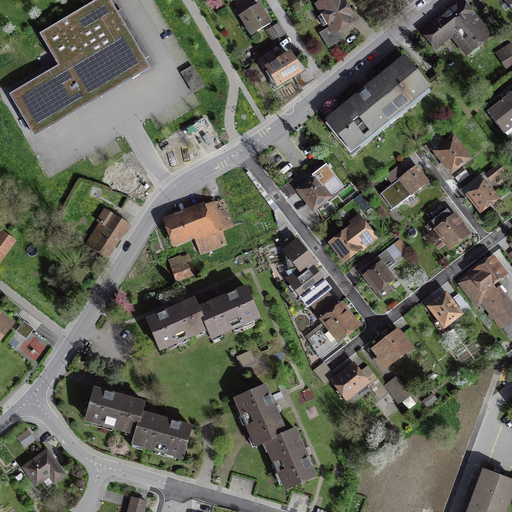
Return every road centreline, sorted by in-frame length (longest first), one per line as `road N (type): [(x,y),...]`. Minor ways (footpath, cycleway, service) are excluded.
road 1 (residential): [(31,396),(156,205),(242,149)]
road 2 (residential): [(242,149),(377,327)]
road 3 (residential): [(377,327),(511,225)]
road 4 (residential): [(328,85),(434,0)]
